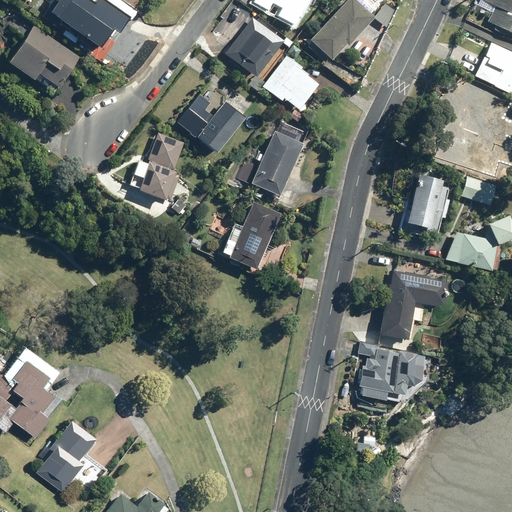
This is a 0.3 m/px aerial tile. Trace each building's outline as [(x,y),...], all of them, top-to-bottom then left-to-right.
[(54,0),(47,11),(99,46),(112,27),(118,31),(128,15),(104,0),(94,0),(93,3),(88,0),(54,0)] [(299,10),(303,2),(312,6),(314,0),(266,0),(280,7),(276,15),(289,22),(295,8),(299,10)] [(364,0),(359,6),(352,0),(345,0),(308,40),(329,61),(345,44),(347,46),(374,18),(368,13),(373,8),(365,0),(364,0)] [(511,0),(478,0),(475,5),(492,14),(489,21),(511,33),(511,0)] [(254,77),(281,40),(250,18),(223,54),(254,77)] [(80,59),(33,27),(8,63),(38,84),(42,78),(59,90),(80,59)] [(511,53),(489,42),(473,76),(511,94),(511,53)] [(299,68),(285,57),(261,87),(279,101),(282,98),(297,110),(316,85),(298,70),(299,68)] [(492,109),(499,93),(482,86),(475,102),(492,109)] [(199,94),(177,123),(215,153),(242,117),(217,97),(212,104),(199,94)] [(463,140),(470,122),(457,118),(456,121),(447,117),(435,151),(497,174),(511,165),(511,133),(498,127),(492,139),(477,132),(472,144),(463,140)] [(301,133),(278,122),(251,184),(255,186),(251,196),(259,199),(263,189),(279,196),(301,145),(297,143),(301,133)] [(183,142),(157,134),(146,165),(138,162),(133,175),(142,178),(138,190),(168,201),(178,173),(173,171),(183,142)] [(413,172),(398,231),(419,236),(421,230),(428,232),(436,234),(448,189),(439,187),(441,179),(413,172)] [(466,177),(460,196),(488,206),(495,187),(466,177)] [(185,206),(178,199),(170,207),(178,215),(185,206)] [(254,270),(277,213),(251,202),(241,226),(234,223),(220,256),(254,270)] [(511,223),(509,216),(487,224),(495,245),(511,237),(511,223)] [(453,233),(443,260),(489,270),(495,243),(453,233)] [(445,281),(392,270),(379,335),(410,341),(414,320),(422,322),(425,305),(440,308),(445,281)] [(417,355),(374,349),(375,344),(358,341),(356,355),(367,357),(365,368),(359,367),(356,385),(361,386),(360,396),(385,400),(386,392),(402,394),(404,384),(413,386),(417,355)] [(0,429),(5,433),(13,422),(34,438),(49,418),(41,412),(54,396),(42,388),(48,379),(22,359),(6,381),(0,377),(0,429)] [(457,388),(440,404),(451,415),(467,400),(457,388)] [(84,459),(81,464),(77,461),(92,439),(68,422),(44,456),(47,458),(35,474),(62,492),(78,469),(82,472),(80,475),(94,485),(103,472),(84,459)] [(119,494),(104,511),(163,511),(167,507),(147,492),(135,506),(119,494)]
